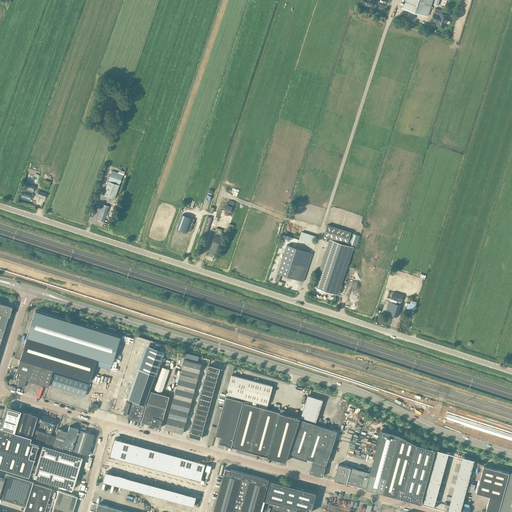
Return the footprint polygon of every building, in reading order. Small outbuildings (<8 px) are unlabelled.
[(432,0),(405,0),(402,8),(427,16),(432,0)] [(448,16),(441,13),(440,15),(434,13),(432,20),(438,22),(437,25),(444,28),(448,16)] [(111,170),(110,176),(121,179),(123,174),(111,170)] [(108,181),(103,195),(114,199),(119,185),(108,181)] [(101,210),(98,220),(103,222),(107,212),(109,206),(103,204),(101,210)] [(182,214),(177,229),(187,232),(192,218),(182,214)] [(328,224),(324,236),(348,244),(351,232),(328,224)] [(302,232),(299,239),(314,244),(316,236),(302,232)] [(223,237),(216,235),(213,241),(209,253),(217,256),(221,244),(220,244),(223,237)] [(350,256),(354,247),(330,239),(320,267),(314,286),(338,294),(350,256)] [(313,253),(287,244),(275,281),(278,282),(281,274),(303,281),(313,253)] [(394,292),(392,299),(401,302),(403,295),(394,292)] [(405,307),(404,313),(412,315),(415,305),(416,305),(417,302),(411,300),(410,303),(408,302),(406,308),(405,307)] [(389,301),(385,313),(397,317),(401,305),(389,301)] [(0,341),(11,307),(0,303),(0,341)] [(120,336),(35,310),(20,359),(89,381),(96,358),(111,363),(120,336)] [(150,346),(143,343),(140,343),(138,349),(137,352),(146,355),(150,346)] [(151,346),(142,370),(157,375),(165,351),(151,346)] [(202,363),(184,359),(165,428),(183,433),(202,363)] [(53,370),(20,360),(16,372),(20,374),(17,385),(24,387),(26,380),(28,380),(28,381),(47,387),(53,370)] [(206,374),(218,377),(220,369),(209,366),(206,374)] [(163,367),(155,390),(162,393),(170,370),(163,367)] [(85,396),(88,384),(55,373),(51,385),(85,396)] [(231,378),(226,394),(253,401),(252,405),(256,406),(257,402),(267,405),(273,385),(232,374),(231,378)] [(147,403),(141,422),(148,424),(156,426),(161,427),(166,408),(170,396),(152,391),(148,403),(147,403)] [(323,400),(308,395),(301,417),(316,422),(323,400)] [(219,422),(215,435),(221,437),(220,442),(225,444),(227,444),(227,445),(232,446),(232,447),(232,446),(244,403),(244,401),(226,396),(219,422)] [(145,406),(132,402),(128,418),(140,422),(145,406)] [(244,403),(232,446),(238,448),(260,454),(265,455),(277,459),(281,460),(285,461),(286,461),(300,418),(289,415),(290,411),(281,409),(280,412),(256,406),(252,405),(244,403)] [(5,408),(0,424),(0,428),(14,433),(31,438),(38,415),(21,410),(6,405),(5,408)] [(53,427),(54,427),(56,420),(42,416),(41,419),(39,418),(38,422),(40,423),(49,426),(53,427)] [(301,419),(290,452),(313,460),(312,463),(309,473),(323,476),(325,467),(326,464),(338,431),(301,419)] [(205,425),(193,422),(189,435),(201,438),(205,425)] [(33,439),(52,445),(53,445),(52,445),(55,436),(51,434),(53,427),(49,426),(49,427),(48,427),(46,433),(36,430),(33,439)] [(71,450),(78,429),(69,426),(67,431),(58,428),(55,436),(52,445),(53,445),(62,448),(63,447),(71,450)] [(0,467),(28,476),(31,468),(32,464),(34,458),(38,443),(30,441),(31,438),(14,433),(0,428),(0,467)] [(94,434),(79,429),(72,450),(88,455),(94,434)] [(339,464),(334,479),(369,489),(375,490),(410,500),(416,502),(421,503),(436,450),(436,449),(417,444),(399,434),(381,430),(370,470),(364,468),(363,470),(357,468),(339,464)] [(114,438),(112,447),(120,449),(123,440),(114,438)] [(123,440),(120,449),(128,451),(130,442),(123,440)] [(32,464),(31,468),(34,470),(32,477),(66,487),(72,489),(78,472),(82,457),(42,445),(36,465),(32,464)] [(112,447),(110,456),(118,458),(120,449),(112,447)] [(120,449),(118,458),(126,460),(128,451),(120,449)] [(157,449),(154,458),(160,460),(163,451),(157,449)] [(435,456),(446,459),(448,453),(450,453),(447,452),(447,453),(439,450),(437,449),(435,456)] [(163,451),(160,460),(166,462),(169,453),(163,451)] [(169,453),(166,462),(173,463),(175,454),(169,453)] [(175,454),(173,463),(179,465),(181,456),(175,454)] [(181,456),(179,465),(185,467),(187,458),(181,456)] [(445,465),(446,459),(435,456),(434,462),(445,465)] [(462,463),(473,466),(475,460),(473,459),(473,460),(465,457),(462,456),(462,457),(463,457),(462,463)] [(154,458),(152,467),(158,469),(160,460),(154,458)] [(187,458),(185,467),(191,468),(193,459),(187,458)] [(193,459),(191,468),(197,470),(199,461),(193,459)] [(160,460),(158,469),(164,470),(166,462),(160,460)] [(199,461),(197,470),(203,472),(206,463),(199,461)] [(166,462),(164,470),(170,472),(173,463),(166,462)] [(443,471),(445,465),(434,462),(432,468),(443,471)] [(173,463),(170,472),(176,474),(179,465),(173,463)] [(471,472),(473,466),(462,463),(460,469),(471,472)] [(179,465),(176,474),(182,475),(185,467),(179,465)] [(509,472),(483,466),(476,493),(489,496),(485,511),(482,510),(481,511),(498,511),(504,490),(509,472)] [(185,467),(182,475),(188,477),(191,468),(185,467)] [(191,468),(188,477),(195,479),(197,470),(191,468)] [(260,511),(269,480),(225,468),(213,511),(260,511)] [(442,476),(443,471),(432,468),(431,473),(442,476)] [(470,478),(471,472),(460,469),(459,475),(470,478)] [(197,470),(195,479),(201,480),(203,472),(197,470)] [(106,471),(103,481),(109,483),(112,473),(106,471)] [(511,473),(499,511),(500,511),(501,511),(511,511),(511,471),(511,472),(511,473)] [(0,497),(25,505),(32,482),(33,481),(6,472),(4,478),(0,476),(0,497)] [(112,473),(109,483),(116,485),(118,475),(112,473)] [(440,482),(442,476),(431,473),(429,479),(440,482)] [(118,475),(116,485),(122,486),(125,477),(118,475)] [(468,484),(470,478),(459,475),(457,481),(468,484)] [(125,477),(122,486),(129,488),(131,478),(125,477)] [(131,478),(129,488),(135,490),(138,480),(131,478)] [(438,488),(440,482),(429,479),(427,485),(438,488)] [(138,480),(135,490),(136,490),(142,492),(144,482),(138,480)] [(271,480),(266,500),(311,511),(316,492),(271,480)] [(467,490),(468,484),(457,481),(455,487),(467,490)] [(25,505),(23,511),(43,511),(50,491),(51,488),(32,482),(25,505)] [(144,482),(142,492),(148,493),(151,484),(144,482)] [(151,484),(148,493),(155,495),(158,486),(151,484)] [(437,494),(438,488),(427,485),(426,491),(437,494)] [(158,486),(155,495),(161,497),(164,487),(158,486)] [(164,487),(161,497),(168,499),(171,489),(164,487)] [(465,495),(467,490),(455,487),(454,492),(465,495)] [(171,489),(168,499),(174,500),(177,491),(171,489)] [(72,511),(77,496),(58,490),(51,511),(72,511)] [(157,511),(161,498),(138,491),(156,511),(157,511)] [(177,491),(174,500),(181,502),(183,493),(177,491)] [(435,500),(437,494),(426,491),(424,497),(435,500)] [(463,501),(465,495),(454,492),(452,498),(463,501)] [(183,493),(181,502),(187,504),(190,494),(183,493)] [(190,494),(187,504),(194,506),(196,496),(190,494)] [(424,497),(422,503),(424,504),(424,503),(432,506),(435,507),(435,506),(434,506),(435,500),(424,497)] [(462,507),(463,501),(452,498),(451,504),(462,507)] [(131,511),(98,503),(95,511),(131,511)]
